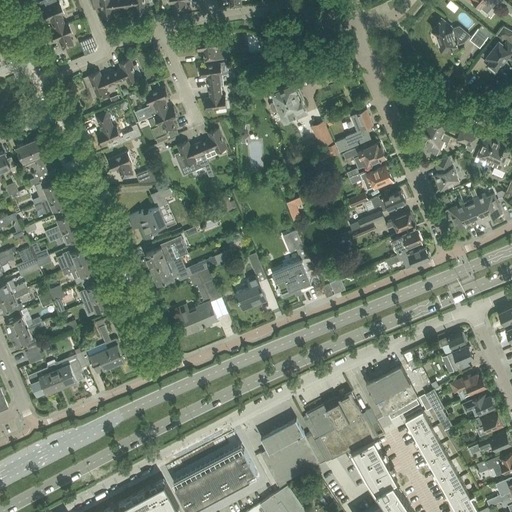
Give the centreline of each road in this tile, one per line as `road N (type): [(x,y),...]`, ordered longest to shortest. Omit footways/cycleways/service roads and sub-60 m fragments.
road 1 (primary): [(0,510),(272,370),(511,273)]
road 2 (primary): [(511,247),(342,316),(0,476)]
road 3 (unclassified): [(146,462),(293,385),(473,311)]
road 4 (residential): [(450,256),(170,368)]
road 5 (residential): [(170,368),(69,124),(55,115)]
road 6 (residential): [(450,256),(364,60)]
road 7 (residential): [(511,121),(364,60)]
road 8 (residential): [(170,368),(33,427)]
road 9 (residential): [(210,15),(271,8),(309,24),(355,28)]
road 10 (residential): [(196,118),(161,32),(210,15)]
